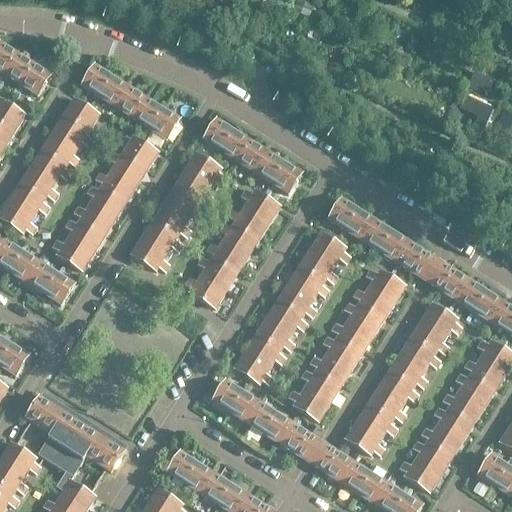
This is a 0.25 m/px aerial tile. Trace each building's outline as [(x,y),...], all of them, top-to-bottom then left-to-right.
[(319,3),(311,0),(291,0),(286,13),(311,23),(319,3)] [(347,38),(323,30),(316,50),(340,58),(347,38)] [(433,43),(415,36),(409,51),(427,58),(433,43)] [(0,75),(4,78),(17,58),(0,46),(0,75)] [(20,89),(33,68),(17,58),(4,78),(20,89)] [(37,99),(50,79),(33,68),(20,89),(37,99)] [(98,100),(111,80),(95,69),(82,90),(98,100)] [(500,81),(475,70),(467,90),(492,100),(500,81)] [(115,111),(128,91),(111,80),(98,100),(115,111)] [(132,122),(145,102),(128,91),(115,111),(132,122)] [(486,103),(458,93),(451,114),(479,124),(486,103)] [(149,133),(162,113),(145,102),(132,122),(149,133)] [(88,136),(99,119),(73,103),(62,120),(88,136)] [(0,146),(5,150),(24,120),(0,104),(0,146)] [(166,144),(179,123),(162,113),(149,133),(166,144)] [(511,116),(504,113),(496,133),(511,139),(511,116)] [(86,139),(88,136),(62,120),(54,133),(64,140),(60,147),(75,156),(81,146),(88,150),(92,143),(86,139)] [(220,155),(233,134),(216,124),(203,144),(220,155)] [(75,156),(60,147),(64,140),(54,133),(41,153),(66,170),(68,166),(75,170),(79,164),(73,159),(75,156)] [(237,165),(250,145),(233,134),(220,155),(237,165)] [(147,174),(158,157),(132,141),(122,158),(147,174)] [(254,176),(267,156),(250,145),(237,165),(254,176)] [(64,173),(66,170),(41,153),(32,167),(43,174),(38,181),(53,190),(60,180),(66,184),(71,177),(64,173)] [(271,187),(284,167),(267,156),(254,176),(271,187)] [(147,174),(122,158),(119,161),(113,157),(108,164),(115,168),(109,178),(123,187),(128,181),(138,187),(147,174)] [(220,188),(225,181),(218,177),(220,173),(195,157),(173,191),(199,207),(201,204),(207,208),(212,201),(205,197),(214,184),(220,188)] [(53,190),(38,181),(43,174),(32,167),(19,187),(45,203),(47,200),(53,204),(58,197),(51,193),(53,190)] [(288,198),(301,177),(284,167),(271,187),(288,198)] [(116,221),(138,187),(128,181),(123,187),(109,178),(107,181),(100,177),(95,184),(102,188),(98,195),(91,190),(87,197),(93,201),(87,212),(102,221),(106,215),(116,221)] [(45,218),(49,211),(43,207),(45,203),(19,187),(0,217),(0,222),(23,237),(25,234),(32,238),(36,231),(30,227),(38,214),(45,218)] [(199,207),(173,191),(161,211),(171,218),(175,211),(190,220),(192,217),(199,222),(203,215),(197,210),(199,207)] [(258,245),(279,211),(254,195),(252,198),(245,194),(241,201),(247,205),(239,218),(232,214),(228,221),(235,225),(232,229),(258,245)] [(345,234),(358,214),(341,203),(328,223),(345,234)] [(95,255),(112,228),(116,221),(106,215),(102,221),(87,212),(85,215),(78,211),(74,217),(80,222),(76,228),(70,224),(65,231),(72,235),(70,238),(95,255)] [(184,231),(190,220),(175,211),(171,218),(161,211),(152,225),(177,241),(179,238),(186,242),(190,235),(184,231)] [(362,245),(375,225),(358,214),(345,234),(362,245)] [(177,255),(182,248),(175,244),(177,241),(152,225),(130,259),(156,275),(158,271),(164,276),(169,269),(162,264),(171,251),(177,255)] [(379,256),(392,235),(375,225),(362,245),(379,256)] [(236,279),(256,248),(258,245),(232,229),(230,232),(224,228),(219,235),(226,239),(217,252),(211,248),(206,255),(213,259),(211,262),(236,279)] [(396,266),(409,246),(392,235),(379,256),(396,266)] [(345,267),(350,260),(343,256),(345,253),(320,237),(298,271),(324,287),(326,283),(332,288),(337,281),(330,276),(339,263),(345,267)] [(82,275),(95,255),(70,238),(63,248),(57,244),(52,251),(59,255),(57,259),(82,275)] [(0,270),(10,276),(23,256),(6,245),(0,254),(0,270)] [(470,285),(453,274),(438,265),(409,246),(396,266),(425,286),(457,305),(470,285)] [(27,287),(40,267),(23,256),(10,276),(27,287)] [(236,279),(211,262),(209,266),(202,262),(198,269),(204,273),(202,277),(227,293),(236,279)] [(44,298),(56,277),(40,267),(27,287),(44,298)] [(324,301),(328,294),(322,290),(324,287),(298,271),(277,304),(302,320),(304,317),(311,321),(315,314),(309,310),(317,297),(324,301)] [(383,324),(404,291),(379,275),(377,278),(370,274),(366,281),(372,285),(364,298),(357,294),(353,301),(359,305),(357,308),(383,324)] [(60,309),(73,288),(56,277),(44,298),(60,309)] [(215,313),(227,293),(202,277),(196,286),(189,282),(185,289),(192,293),(189,296),(215,313)] [(474,316),(486,296),(470,285),(457,305),(474,316)] [(490,327),(503,306),(486,296),(474,316),(490,327)] [(302,335),(307,328),(300,324),(302,320),(277,304),(255,338),(281,354),(283,351),(289,355),(294,348),(287,344),(296,331),(302,335)] [(507,337),(511,329),(511,311),(503,306),(490,327),(507,337)] [(370,344),(383,324),(357,308),(355,312),(349,307),(344,314),(351,319),(349,322),(364,331),(360,338),(370,344)] [(455,327),(457,324),(431,308),(422,322),(432,329),(429,335),(444,345),(450,334),(457,339),(461,332),(455,327)] [(370,344),(360,338),(364,331),(349,322),(342,332),(336,328),(331,335),(338,339),(336,342),(361,358),(370,344)] [(444,345),(429,335),(432,329),(422,322),(410,342),(435,358),(437,355),(444,359),(448,352),(442,348),(444,345)] [(281,369),(285,362),(279,358),(281,354),(255,338),(234,372),(259,388),(261,385),(268,389),(272,382),(266,378),(274,365),(281,369)] [(0,366),(11,349),(0,341),(0,366)] [(340,392),(359,362),(361,358),(336,342),(334,345),(327,341),(323,348),(329,352),(321,366),(314,361),(310,368),(316,373),(314,376),(340,392)] [(435,372),(440,365),(433,361),(435,358),(410,342),(388,375),(414,392),(416,388),(422,393),(427,386),(420,381),(429,368),(435,372)] [(494,395),(511,366),(511,359),(490,345),(488,349),(481,345),(477,351),(484,356),(475,369),(468,365),(464,372),(471,376),(469,379),(494,395)] [(0,369),(15,380),(28,359),(11,349),(0,366),(0,369)] [(318,426),(340,392),(314,376),(312,379),(306,375),(301,382),(308,386),(299,399),(293,395),(288,402),(295,406),(293,410),(318,426)] [(414,406),(418,399),(411,395),(414,392),(388,375),(367,409),(392,425),(394,422),(401,426),(405,419),(399,415),(407,402),(414,406)] [(472,429),(492,398),(494,395),(469,379),(466,383),(460,378),(455,385),(462,389),(454,403),(447,398),(443,405),(449,410),(447,413),(472,429)] [(229,416),(242,396),(225,385),(212,405),(229,416)] [(246,427),(259,407),(242,396),(229,416),(246,427)] [(123,455),(39,401),(26,422),(51,438),(38,458),(66,476),(60,484),(67,488),(69,485),(86,460),(110,476),(123,455)] [(263,438),(276,417),(259,407),(246,427),(263,438)] [(392,440),(397,433),(390,429),(392,425),(367,409),(345,443),(371,459),(373,456),(379,460),(384,453),(377,449),(385,436),(392,440)] [(451,463),(470,432),(472,429),(447,413),(445,416),(438,412),(434,419),(440,423),(432,436),(425,432),(421,439),(428,443),(426,447),(451,463)] [(280,448),(293,428),(276,417),(263,438),(280,448)] [(511,426),(500,446),(511,454),(511,426)] [(297,459),(310,439),(293,428),(280,448),(297,459)] [(354,467),(323,447),(310,439),(297,459),(310,468),(341,487),(354,467)] [(429,497),(449,466),(451,463),(426,447),(423,450),(417,446),(412,453),(419,457),(411,470),(404,466),(399,473),(406,477),(404,480),(429,497)] [(35,478),(40,471),(33,467),(35,463),(10,447),(0,462),(0,488),(14,497),(16,494),(23,498),(27,491),(20,487),(29,474),(35,478)] [(184,487),(197,467),(180,456),(167,477),(184,487)] [(495,491),(508,470),(491,460),(478,480),(495,491)] [(201,498),(214,478),(197,467),(184,487),(201,498)] [(358,498),(370,478),(354,467),(341,487),(358,498)] [(511,501),(511,500),(511,473),(508,470),(495,491),(511,501)] [(218,509),(231,489),(214,478),(201,498),(218,509)] [(374,509),(387,488),(370,478),(358,498),(374,509)] [(87,511),(94,501),(90,498),(69,485),(67,488),(60,484),(56,491),(62,495),(56,505),(66,511),(73,511),(76,508),(81,511),(87,511)] [(14,497),(0,488),(0,507),(5,511),(7,507),(14,511),(18,505),(12,500),(14,497)] [(379,511),(395,511),(404,499),(387,488),(374,509),(379,511)] [(222,511),(239,511),(247,499),(231,489),(218,509),(222,511)] [(180,511),(182,509),(157,493),(144,511),(180,511)] [(267,511),(247,499),(239,511),(267,511)] [(419,511),(421,510),(404,499),(395,511),(419,511)]
